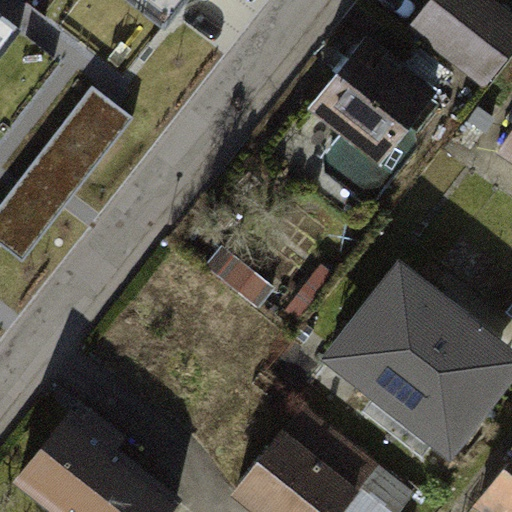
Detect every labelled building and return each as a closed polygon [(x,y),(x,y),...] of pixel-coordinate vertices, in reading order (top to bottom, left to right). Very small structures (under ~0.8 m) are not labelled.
[(0,0),(0,68),(33,26),(0,0)] [(119,0),(170,40),(201,0),(119,0)] [(511,17),(489,0),(457,0),(428,40),(492,88),(511,61),(511,17)] [(372,53),(315,125),(384,180),(441,108),(372,53)] [(0,238),(22,256),(134,115),(95,84),(0,203),(0,238)] [(511,338),(400,251),(323,350),(453,451),(511,376),(511,338)] [(416,511),(308,424),(246,501),(259,511),(416,511)] [(183,511),(89,430),(35,492),(58,511),(183,511)] [(511,511),(511,483),(495,506),(501,511),(511,511)]
